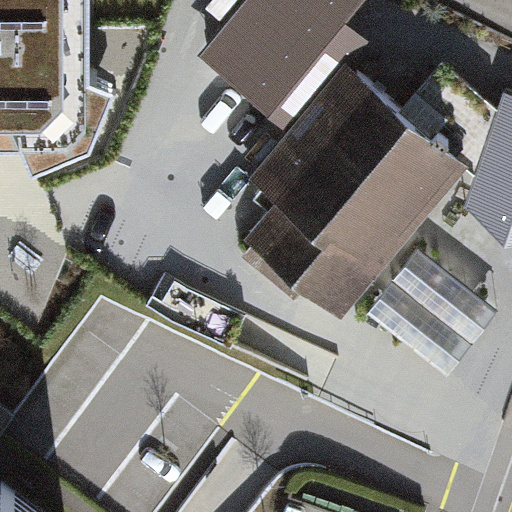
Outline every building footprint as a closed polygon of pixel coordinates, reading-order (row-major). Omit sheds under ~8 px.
[(0,0),(0,152),(38,148),(101,44),(103,0),(0,0)] [(367,32),(327,0),(255,0),(209,51),(289,119),(367,32)] [(408,102),(349,56),(258,170),(382,264),(466,150),(408,102)] [(511,231),(511,93),(505,91),(499,107),(477,173),(463,215),(511,231)] [(217,224),(341,318),(382,264),(258,170),(217,224)] [(459,377),(509,312),(429,246),(375,314),(459,377)] [(0,511),(49,511),(0,474),(0,511)]
